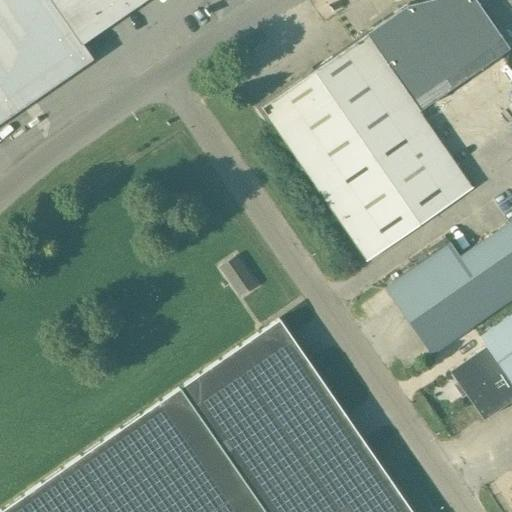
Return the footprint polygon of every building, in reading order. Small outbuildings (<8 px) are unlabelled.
[(0,0),(0,122),(92,59),(82,43),(51,0),(0,0)] [(51,0),(82,43),(144,0),(51,0)] [(259,107),(366,261),(471,188),(418,111),(509,48),(475,0),(427,0),(406,5),(259,107)] [(429,355),(511,297),(511,219),(459,256),(449,242),(383,288),(429,355)] [(219,268),(239,297),(257,286),(236,256),(219,268)] [(465,394),(483,420),(511,399),(511,311),(478,335),(485,345),(449,370),(457,383),(454,385),(462,397),(465,394)] [(0,511),(411,511),(278,319),(0,510),(0,511)]
